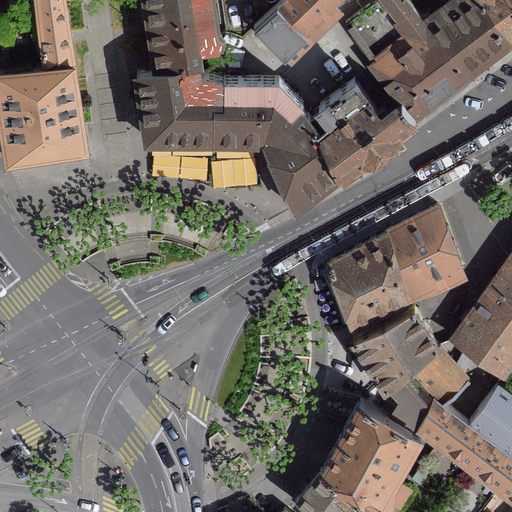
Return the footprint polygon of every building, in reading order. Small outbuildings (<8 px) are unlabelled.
[(39,0),(46,64),(74,62),(65,0),(39,0)] [(147,0),(158,67),(201,61),(199,48),(220,45),(223,35),(218,29),(213,0),(147,0)] [(341,0),(283,0),(257,26),(287,56),(341,0)] [(418,37),(388,0),(375,0),(348,20),(346,26),(378,67),(418,37)] [(378,67),(402,98),(415,115),(469,74),(431,26),(423,16),(410,0),(388,0),(418,37),(378,67)] [(465,0),(431,26),(469,74),(511,41),(511,38),(483,0),(465,0)] [(511,0),(483,0),(511,38),(511,0)] [(149,137),(216,138),(216,101),(226,101),(226,74),(207,70),(203,70),(201,61),(158,67),(138,70),(149,137)] [(0,69),(0,98),(8,158),(87,147),(74,62),(46,64),(0,69)] [(280,75),(226,74),(226,101),(216,101),(216,138),(265,139),(302,103),(305,100),(280,75)] [(322,106),(311,115),(321,128),(341,172),(407,122),(415,115),(402,98),(394,104),(384,112),(356,76),(320,103),(322,106)] [(311,115),(302,103),(265,139),(295,207),(341,172),(321,128),(311,115)] [(439,203),(388,228),(408,296),(417,291),(415,286),(438,280),(463,267),(439,203)] [(347,304),(352,323),(408,296),(388,228),(327,260),(338,282),(347,304)] [(511,292),(511,254),(494,279),(511,292)] [(511,292),(494,279),(472,310),(511,338),(511,292)] [(388,386),(403,373),(411,366),(439,342),(416,304),(355,335),(379,371),(388,386)] [(511,362),(511,338),(472,310),(456,332),(507,369),(511,362)] [(439,342),(411,366),(435,392),(446,400),(471,377),(439,342)] [(395,392),(384,409),(414,426),(417,428),(419,424),(429,403),(403,373),(388,386),(395,392)] [(511,449),(511,404),(491,390),(471,418),(492,434),(511,449)] [(462,412),(446,400),(435,392),(429,403),(419,424),(441,440),(462,412)] [(325,466),(383,510),(389,499),(392,494),(379,487),(414,426),(384,409),(362,397),(325,466)] [(471,418),(462,412),(441,440),(470,462),(492,434),(471,418)] [(511,468),(511,449),(492,434),(470,462),(500,485),(511,468)] [(325,466),(297,499),(312,511),(352,511),(355,509),(358,511),(382,511),(384,510),(383,510),(325,466)] [(511,468),(500,485),(511,493),(511,468)] [(389,499),(383,510),(384,510),(386,511),(398,511),(400,509),(389,499)]
